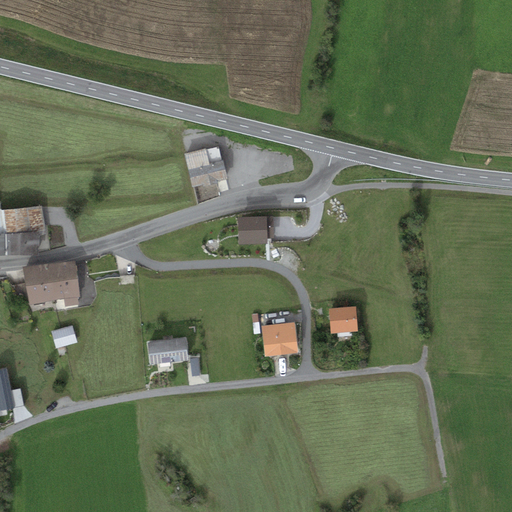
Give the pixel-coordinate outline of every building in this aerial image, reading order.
[(187,154),(194,184),(226,177),(219,146),(187,154)] [(40,206),(1,210),(5,234),(38,233),(38,234),(44,231),(40,206)] [(271,218),(241,219),(241,232),(246,232),(246,241),(272,240),(271,218)] [(38,233),(5,234),(5,253),(15,252),(24,252),(36,253),(38,234),(38,233)] [(75,262),(48,265),(54,298),(65,296),(66,304),(78,302),(77,294),(79,294),(75,262)] [(48,265),(26,267),(32,301),(54,298),(48,265)] [(356,329),(354,307),(331,309),(333,331),(338,330),(339,335),(351,334),(351,329),(356,329)] [(296,350),(293,323),(264,327),(266,344),(272,344),(273,353),(296,350)] [(76,341),(72,326),(61,329),(64,344),(76,341)] [(64,344),(61,329),(53,331),(57,346),(64,344)] [(187,358),(184,338),(149,342),(151,363),(187,358)] [(198,357),(190,358),(192,375),(200,374),(198,357)] [(7,367),(0,368),(0,409),(24,405),(21,387),(11,389),(7,367)]
